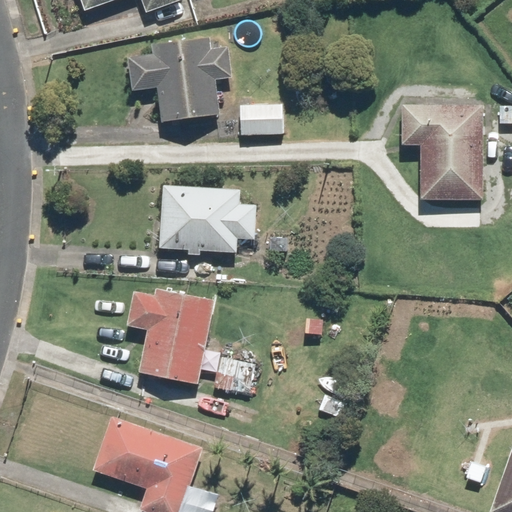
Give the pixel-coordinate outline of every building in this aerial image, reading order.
[(82,0),(86,10),(115,0),(145,0),(149,10),(178,0),(82,0)] [(136,90),(162,88),(164,119),(223,115),(220,76),(235,75),(232,45),(216,46),(215,32),(158,37),(159,53),(133,55),(136,90)] [(244,104),(243,133),(285,134),(286,105),(244,104)] [(488,106),(409,105),(408,145),(424,145),(423,196),(487,196),(488,106)] [(243,186),(167,183),(165,248),(192,249),(192,253),(205,253),(205,249),(240,251),(241,237),(258,238),(259,204),(243,204),(243,186)] [(201,384),(218,298),(162,288),(161,296),(139,292),(132,327),(151,330),(143,373),(201,384)] [(401,308),(398,337),(434,341),(437,312),(401,308)] [(206,446),(116,416),(97,469),(150,487),(143,507),(156,511),(184,511),(186,507),(200,511),(208,511),(217,486),(195,478),(206,446)] [(511,511),(511,457),(493,511),(496,511),(511,511)]
